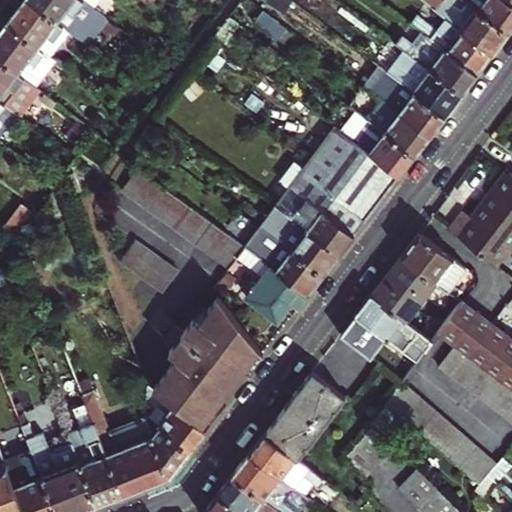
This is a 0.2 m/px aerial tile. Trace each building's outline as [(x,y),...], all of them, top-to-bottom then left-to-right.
[(74,29),(35,0),(24,0),(19,7),(9,20),(55,55),(74,29)] [(96,5),(89,0),(35,0),(74,29),(92,42),(110,16),(96,5)] [(458,0),(421,0),(443,16),(492,53),(500,43),(508,32),(469,2),(464,8),(457,2),(458,0)] [(465,0),(469,2),(508,32),(511,27),(511,2),(508,0),(465,0)] [(278,39),(288,27),(264,9),(254,22),(278,39)] [(225,41),(240,22),(230,15),(216,34),(225,41)] [(411,23),(421,30),(477,73),(485,63),(492,53),(443,16),(434,28),(417,15),(411,23)] [(0,31),(0,52),(41,84),(61,59),(55,55),(9,20),(0,31)] [(477,73),(421,30),(413,41),(403,34),(397,42),(416,56),(462,92),(470,83),(477,73)] [(367,55),(355,46),(349,55),(361,65),(367,55)] [(0,92),(8,99),(26,112),(45,87),(41,84),(0,52),(0,92)] [(462,92),(416,56),(399,79),(446,115),(454,103),(462,92)] [(399,79),(380,65),(366,85),(383,99),(431,135),(438,125),(446,115),(399,79)] [(183,92),(191,102),(203,92),(195,82),(183,92)] [(0,110),(8,99),(0,92),(0,110)] [(253,93),(245,104),(257,113),(265,102),(253,93)] [(368,111),(365,116),(416,154),(423,144),(431,135),(383,99),(375,110),(376,112),(373,115),(368,111)] [(416,154),(365,116),(356,109),(341,129),(401,174),(408,164),(416,154)] [(293,184),(292,184),(356,233),(401,174),(341,129),(337,125),(293,184)] [(136,176),(128,187),(234,264),(236,260),(248,244),(249,243),(143,166),(136,176)] [(455,226),(499,260),(511,243),(511,169),(478,215),(474,211),(470,208),(455,226)] [(356,233),(292,184),(278,204),(277,205),(341,253),(348,243),(356,233)] [(341,253),(277,205),(262,226),(326,273),(333,263),(341,253)] [(272,245),(264,256),(312,291),(319,282),(326,273),(262,226),(256,233),(272,245)] [(415,241),(407,252),(467,299),(484,276),(423,231),(415,241)] [(139,240),(122,260),(163,292),(180,272),(139,240)] [(312,291),(264,256),(248,244),(236,260),(262,278),(247,298),(278,320),(286,307),(295,313),(303,302),(312,291)] [(376,293),(411,320),(418,310),(445,329),(467,299),(407,252),(391,273),(376,293)] [(3,267),(0,272),(0,297),(13,292),(3,267)] [(251,370),(266,351),(218,291),(207,305),(202,302),(186,323),(237,381),(248,367),(251,370)] [(391,336),(407,349),(415,338),(430,349),(437,339),(411,320),(376,293),(368,303),(361,313),(345,333),(376,356),(391,336)] [(511,333),(492,318),(467,299),(445,329),(462,342),(473,351),(485,360),(495,368),(505,375),(511,381),(511,333)] [(237,381),(186,323),(180,330),(173,326),(161,341),(167,345),(162,351),(175,361),(165,374),(155,386),(207,426),(216,415),(230,397),(227,395),(237,381)] [(415,338),(407,349),(422,360),(430,349),(415,338)] [(455,375),(473,351),(462,342),(444,366),(455,375)] [(485,360),(473,351),(455,375),(466,384),(485,360)] [(495,368),(485,360),(466,384),(477,392),(495,368)] [(486,400),(505,375),(495,368),(477,392),(486,400)] [(351,396),(317,370),(295,401),(272,432),(304,456),(351,396)] [(511,388),(511,381),(505,375),(486,400),(496,408),(511,388)] [(405,413),(422,392),(408,380),(393,401),(405,413)] [(199,436),(207,426),(155,386),(148,381),(147,398),(154,403),(163,410),(156,419),(191,447),(199,436)] [(511,409),(511,388),(496,408),(507,416),(511,409)] [(87,404),(122,493),(146,483),(170,474),(147,415),(109,430),(94,390),(83,394),(87,404)] [(414,421),(432,400),(422,392),(405,413),(414,421)] [(425,430),(443,409),(432,400),(414,421),(425,430)] [(156,419),(163,410),(154,403),(147,412),(156,419)] [(74,447),(97,503),(109,498),(122,493),(87,404),(78,407),(91,440),(74,447)] [(452,418),(443,409),(425,430),(435,439),(452,418)] [(147,415),(170,474),(181,460),(191,447),(156,419),(147,412),(147,415)] [(31,448),(55,511),(73,511),(77,511),(97,503),(74,447),(72,441),(50,449),(44,432),(34,436),(26,413),(18,415),(31,448)] [(445,448),(463,428),(452,418),(435,439),(445,448)] [(377,422),(352,455),(371,473),(400,444),(377,422)] [(456,457),(473,436),(463,428),(445,448),(456,457)] [(263,444),(257,452),(302,486),(310,474),(320,480),(327,485),(332,478),(304,456),(272,432),(270,436),(263,444)] [(466,466),(483,444),(473,436),(456,457),(466,466)] [(494,453),(483,444),(466,466),(476,475),(494,453)] [(55,511),(31,448),(3,459),(23,511),(55,511)] [(23,511),(3,459),(0,451),(0,511),(23,511)] [(289,511),(296,511),(310,493),(302,486),(257,452),(248,463),(240,474),(289,511)] [(505,463),(494,453),(476,475),(487,485),(495,475),(498,471),(505,463)] [(498,471),(495,475),(500,479),(511,466),(511,457),(510,456),(505,463),(498,471)] [(469,511),(428,471),(407,491),(428,511),(469,511)] [(289,511),(240,474),(232,484),(224,494),(247,511),(289,511)] [(310,493),(320,480),(310,474),(302,486),(310,493)] [(486,493),(500,479),(495,475),(487,485),(482,490),(486,493)] [(247,511),(224,494),(217,504),(210,511),(247,511)]
